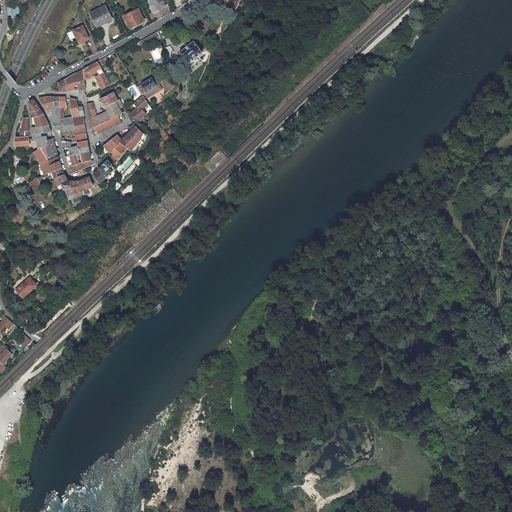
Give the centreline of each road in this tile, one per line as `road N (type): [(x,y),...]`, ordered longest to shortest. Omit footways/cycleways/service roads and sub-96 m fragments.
road 1 (track): [(78,323),(421,0)]
road 2 (residential): [(31,92),(76,178),(95,164),(82,96)]
road 3 (unclassified): [(31,92),(195,0)]
road 4 (track): [(511,136),(447,192),(452,219),(499,273)]
road 5 (track): [(511,215),(499,273),(511,351)]
road 6 (track): [(8,511),(20,456),(16,387)]
